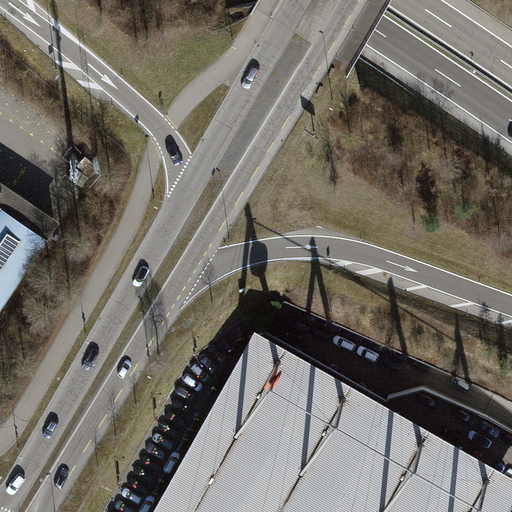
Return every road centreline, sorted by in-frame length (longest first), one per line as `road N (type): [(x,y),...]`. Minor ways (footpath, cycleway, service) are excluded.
road 1 (secondary): [(185,194),(0,511)]
road 2 (motorway): [(176,287),(245,257),(314,248),(370,259),(511,310)]
road 3 (secondary): [(176,287),(351,0)]
road 4 (motorway): [(10,0),(163,132),(185,194)]
road 5 (secondary): [(40,511),(176,287)]
road 6 (motorway): [(320,0),(511,127)]
road 7 (secondary): [(298,0),(185,194)]
